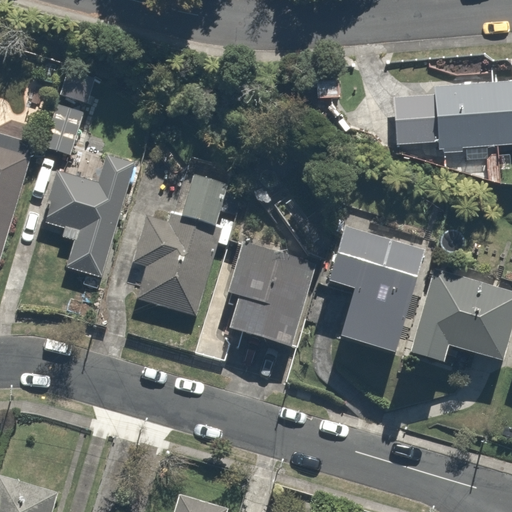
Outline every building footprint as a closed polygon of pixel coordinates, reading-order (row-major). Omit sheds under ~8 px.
[(511,81),(430,88),(436,154),(511,147),(511,81)] [(69,157),(85,112),(50,99),(33,143),(69,157)] [(0,253),(28,156),(0,147),(0,253)] [(134,162),(100,151),(89,183),(52,171),(35,221),(60,230),(57,238),(70,243),(61,269),(95,280),(134,162)] [(233,188),(190,174),(177,213),(147,204),(127,266),(142,271),(132,300),(190,320),(233,188)] [(422,250),(341,225),(322,286),(348,295),(335,338),(389,355),(422,250)] [(225,330),(291,349),(305,301),(294,298),(305,259),(235,239),(220,291),(235,295),(225,330)] [(498,361),(511,321),(511,287),(437,261),(405,352),(443,365),(450,344),(498,361)] [(56,511),(62,491),(0,473),(0,511),(56,511)] [(222,511),(176,496),(170,511),(222,511)]
